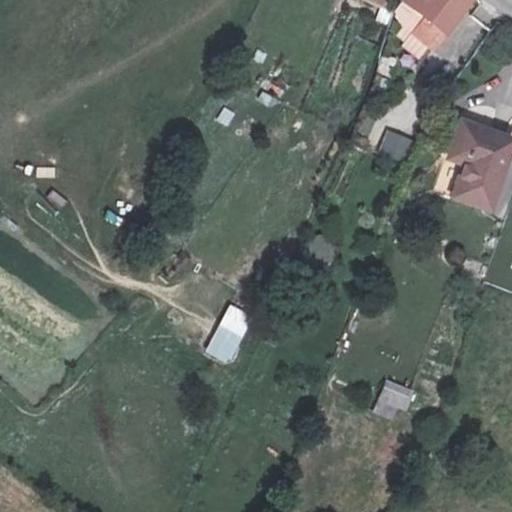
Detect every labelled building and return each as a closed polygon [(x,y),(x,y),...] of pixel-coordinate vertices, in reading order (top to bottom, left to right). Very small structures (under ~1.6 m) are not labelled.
[(442,0),(387,0),(399,10),(386,27),(413,49),(424,33),(419,28),(442,0)] [(352,19),(366,23),(371,10),(359,3),(352,19)] [(484,135),(436,115),(407,187),(458,206),(484,135)] [(387,131),(379,155),(404,164),(413,139),(387,131)] [(312,270),(336,263),(327,234),(304,240),(312,270)] [(207,357),(232,367),(252,316),(227,306),(207,357)] [(379,413),(409,417),(413,388),(382,384),(379,413)]
